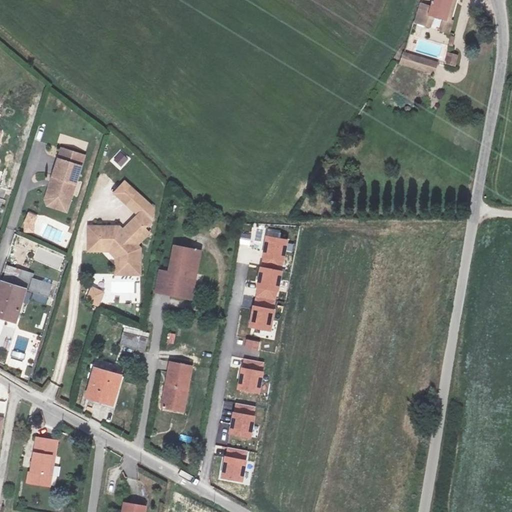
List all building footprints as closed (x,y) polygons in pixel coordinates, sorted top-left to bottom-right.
[(431,0),(430,7),(422,5),(416,22),(427,25),(430,15),(446,20),(443,29),(450,31),(453,20),(449,19),(453,8),(449,7),(450,0),(431,0)] [(445,64),(455,67),(459,55),(448,53),(445,64)] [(436,73),(438,60),(402,54),(400,68),(436,73)] [(79,166),(56,159),(50,180),(53,181),(47,199),(68,205),(79,166)] [(66,212),(68,205),(47,199),(53,181),(50,180),(43,205),(66,212)] [(124,182),(114,193),(127,205),(137,194),(124,182)] [(28,212),(22,230),(32,234),(39,215),(28,212)] [(139,277),(139,251),(135,247),(147,235),(142,230),(150,223),(140,213),(124,229),(121,225),(87,225),(86,253),(108,253),(114,260),(114,277),(139,277)] [(260,268),(282,272),(287,242),(266,238),(260,268)] [(173,247),(168,274),(165,295),(171,296),(179,248),(173,247)] [(194,251),(179,248),(171,296),(191,299),(194,279),(189,278),(194,251)] [(16,275),(16,273),(27,276),(28,271),(7,266),(6,272),(16,275)] [(260,268),(255,297),(276,301),(282,272),(260,268)] [(168,274),(159,272),(156,293),(165,295),(168,274)] [(47,298),(51,285),(31,279),(28,292),(47,298)] [(85,303),(98,308),(105,292),(91,286),(85,303)] [(0,320),(15,325),(24,295),(1,288),(0,292),(0,320)] [(255,297),(249,327),(270,331),(276,301),(255,297)] [(119,346),(139,351),(144,353),(148,336),(123,329),(119,346)] [(244,360),(238,390),(259,394),(266,364),(244,360)] [(180,388),(188,389),(191,369),(169,365),(162,409),(176,411),(180,388)] [(112,408),(120,378),(95,370),(87,401),(112,408)] [(184,413),(188,389),(180,388),(176,411),(184,413)] [(237,405),(231,434),(250,438),(256,408),(237,405)] [(54,487),(59,439),(41,437),(38,473),(32,472),(32,484),(54,487)] [(228,449),(221,480),(241,484),(247,453),(228,449)]
